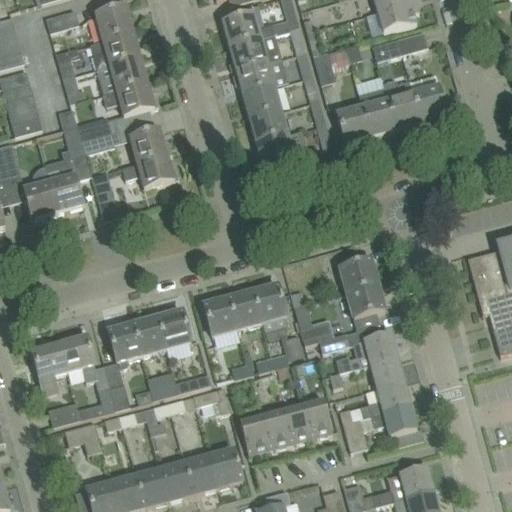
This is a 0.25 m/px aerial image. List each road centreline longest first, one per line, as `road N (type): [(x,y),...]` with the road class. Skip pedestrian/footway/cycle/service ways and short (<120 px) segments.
road 1 (residential): [(239,250),(170,0)]
road 2 (residential): [(0,315),(239,250)]
road 3 (residential): [(465,439),(400,203)]
road 4 (residential): [(263,497),(465,439)]
road 5 (residential): [(239,250),(400,203)]
road 6 (residential): [(40,511),(0,356)]
